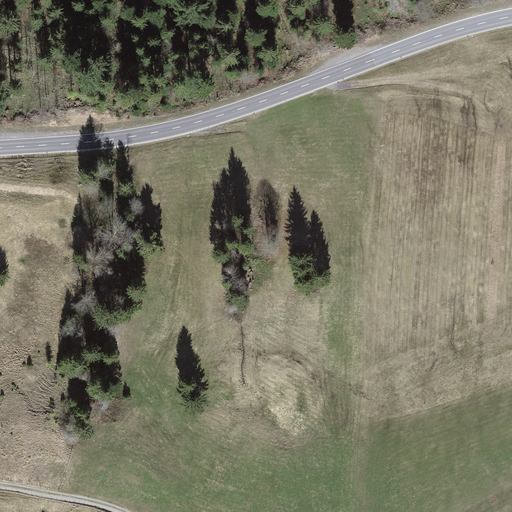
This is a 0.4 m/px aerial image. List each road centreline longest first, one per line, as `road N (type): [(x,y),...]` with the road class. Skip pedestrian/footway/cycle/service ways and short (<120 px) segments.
road 1 (tertiary): [(0,145),(215,118),(511,17)]
road 2 (track): [(0,488),(120,511)]
